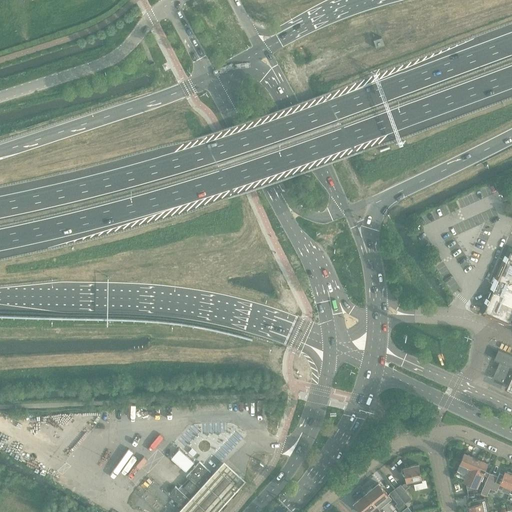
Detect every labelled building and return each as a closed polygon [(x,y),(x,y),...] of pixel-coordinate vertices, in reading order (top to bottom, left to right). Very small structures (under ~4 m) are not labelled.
[(382,38),(379,39),(374,40),(377,49),(385,46),(382,38)] [(490,313),(492,314),(492,315),(509,323),(510,321),(511,322),(511,321),(511,262),(511,264),(509,268),(510,268),(495,301),(490,313)] [(500,362),(493,378),(511,386),(511,383),(511,356),(498,350),(496,355),(494,359),(500,362)] [(477,488),(487,464),(464,454),(460,464),(469,468),(463,482),(477,488)] [(179,489),(176,486),(169,494),(182,507),(212,474),(199,462),(186,477),(188,478),(179,489)] [(219,511),(246,482),(225,463),(181,511),(219,511)] [(400,484),(394,489),(405,504),(411,499),(405,490),(410,486),(409,484),(422,481),(418,464),(403,467),(406,483),(404,484),(401,486),(400,484)] [(500,484),(511,489),(511,487),(511,474),(505,471),(503,474),(500,473),(498,477),(490,473),(481,493),(487,496),(490,488),(497,491),(500,484)] [(378,483),(366,493),(376,505),(379,509),(392,499),(378,483)] [(405,504),(394,489),(389,493),(397,503),(395,505),(398,509),(405,504)] [(367,511),(376,505),(366,493),(354,503),(361,511),(367,511)] [(469,507),(470,511),(488,511),(486,498),(472,502),(472,506),(469,507)]
